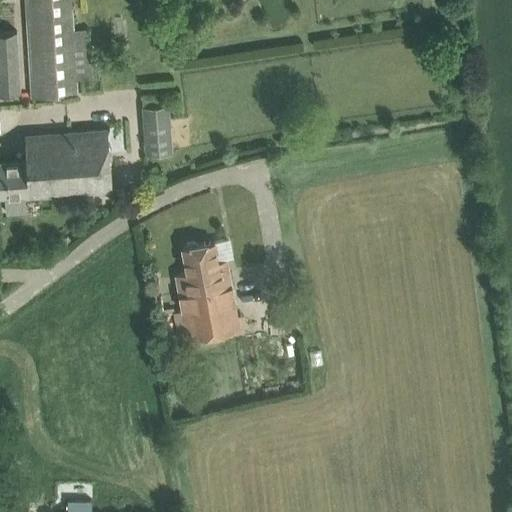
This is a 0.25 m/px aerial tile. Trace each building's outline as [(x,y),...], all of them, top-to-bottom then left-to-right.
[(32,0),(39,97),(77,94),(71,0),(32,0)] [(17,30),(0,30),(0,91),(20,90),(17,30)] [(168,93),(142,95),(147,154),(172,152),(168,93)] [(25,134),(27,159),(0,161),(0,195),(25,194),(25,196),(113,190),(108,128),(25,134)] [(191,338),(208,335),(240,329),(230,278),(227,259),(218,260),(215,240),(198,243),(194,240),(191,240),(188,241),(185,246),(183,246),(188,271),(176,273),(188,338),(191,338)] [(193,353),(175,356),(177,366),(195,363),(193,353)]
